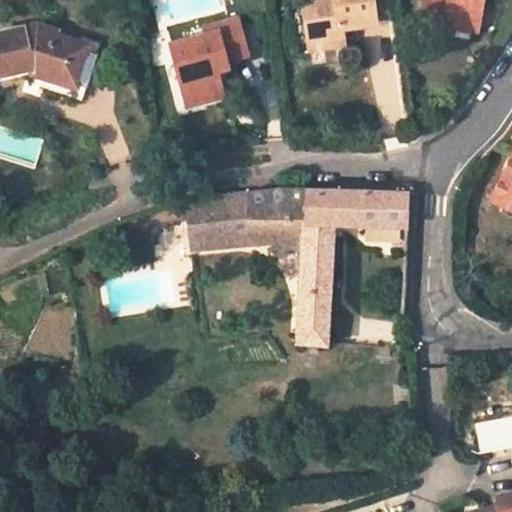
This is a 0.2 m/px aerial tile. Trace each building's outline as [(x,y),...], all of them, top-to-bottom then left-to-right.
[(340,28),(375,22),(372,0),(301,0),(308,41),(341,36),(340,28)] [(480,18),(482,0),(422,0),(421,9),(457,15),(480,18)] [(478,30),(480,18),(457,15),(454,26),(478,30)] [(217,61),(228,58),(248,52),(237,16),(202,26),(204,31),(170,43),(176,61),(181,60),(191,92),(210,100),(228,94),(220,70),(217,61)] [(42,73),(75,84),(82,62),(91,65),(100,42),(91,39),(89,44),(55,32),(57,30),(38,24),(37,21),(0,28),(0,69),(27,64),(30,74),(27,81),(38,84),(42,73)] [(343,45),(341,36),(308,41),(309,49),(343,45)] [(231,67),(228,58),(217,61),(220,70),(231,67)] [(210,100),(191,92),(181,60),(176,61),(190,107),(210,100)] [(82,62),(75,84),(42,73),(38,84),(79,99),(91,65),(82,62)] [(511,156),(491,198),(511,207),(511,156)] [(293,241),(293,223),(303,223),(299,341),(327,343),(333,225),(407,228),(407,192),(279,187),(187,198),(192,246),(293,241)] [(511,511),(511,494),(504,497),(505,504),(497,506),(491,506),(471,511),(470,511),(511,511)]
